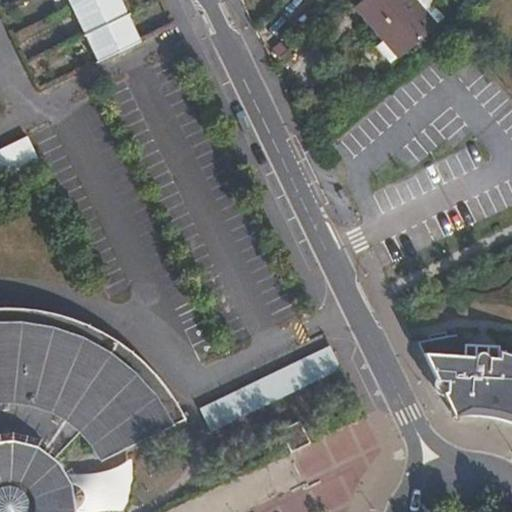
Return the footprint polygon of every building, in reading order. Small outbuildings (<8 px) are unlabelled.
[(67,0),(98,63),(140,42),(119,0),(67,0)] [(363,0),(354,7),(383,40),(375,47),(390,64),(398,57),(398,58),(436,25),(444,18),(435,8),(440,3),(437,0),(363,0)] [(27,137),(0,150),(0,182),(40,163),(27,137)] [(0,511),(72,511),(73,510),(70,484),(56,462),(54,461),(79,433),(91,446),(100,462),(185,419),(178,405),(170,394),(159,378),(140,359),(121,344),(98,330),(79,322),(51,313),(23,309),(0,308),(0,511)] [(330,346),(199,409),(211,432),(341,369),(330,346)] [(511,355),(499,351),(498,359),(487,359),(487,356),(484,353),(481,352),(477,353),(475,355),(475,358),(434,355),(428,363),(454,417),(469,410),(481,410),(493,411),(506,414),(511,415),(511,355)] [(434,355),(424,354),(428,363),(434,355)] [(280,430),(290,453),(310,443),(300,421),(280,430)]
